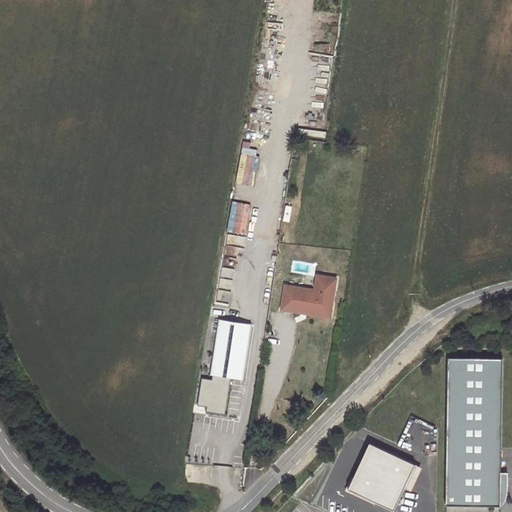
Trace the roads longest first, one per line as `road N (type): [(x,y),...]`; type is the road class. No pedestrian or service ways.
road 1 (unclassified): [(238,511),(421,326),(460,302),(511,286)]
road 2 (track): [(421,326),(413,293),(455,0)]
